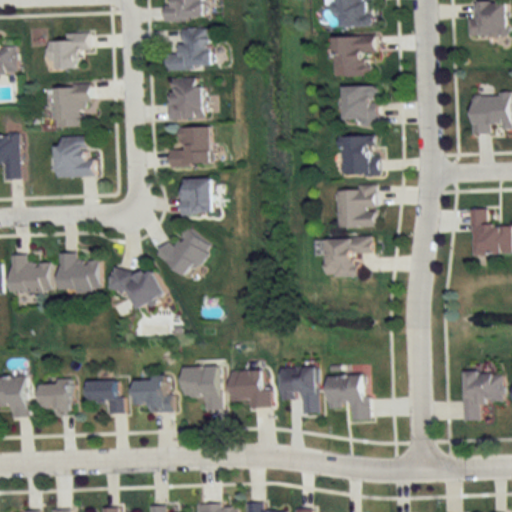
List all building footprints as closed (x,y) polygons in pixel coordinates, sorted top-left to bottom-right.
[(205,21),(204,0),(173,0),(173,4),(165,4),(166,22),(205,21)] [(336,0),(337,28),(374,28),(373,0),(336,0)] [(468,18),(468,36),(509,36),(509,2),(475,2),(475,18),(468,18)] [(211,29),(182,29),(182,53),(168,53),(168,69),(212,69),(211,29)] [(377,54),(376,36),(334,37),(335,78),(372,77),(371,54),(377,54)] [(49,70),(82,70),(82,52),(92,52),(92,40),(49,40),(49,70)] [(0,76),(19,76),(18,46),(0,46),(0,76)] [(204,79),(169,79),(169,119),(204,119),(204,79)] [(93,128),(92,86),(57,87),(58,129),(93,128)] [(344,87),(344,125),(380,125),(380,87),(344,87)] [(473,135),(492,135),(492,126),(501,126),(501,134),(511,133),(511,94),(472,95),(473,135)] [(172,166),(212,166),(211,128),(180,128),(180,150),(171,150),(172,166)] [(23,180),(22,136),(0,136),(0,166),(5,166),(5,180),(23,180)] [(94,177),(94,137),(58,138),(58,178),(94,177)] [(340,176),(378,176),(378,138),(340,138),(340,176)] [(183,214),(213,214),(213,179),(183,179),(183,214)] [(338,228),(376,228),(376,187),(338,187),(338,228)] [(511,226),(488,226),(489,210),(473,210),(472,255),(511,255),(511,226)] [(214,247),(188,228),(175,246),(169,242),(158,255),(191,279),(214,247)] [(326,237),(326,276),(357,276),(356,253),(373,253),(373,237),(326,237)] [(61,254),(62,289),(78,289),(79,293),(94,293),(94,288),(102,288),(102,260),(89,261),(89,265),(84,265),(84,260),(78,260),(78,254),(61,254)] [(13,256),(14,292),(53,291),(52,263),(29,263),(28,255),(13,256)] [(131,293),(139,309),(168,295),(154,268),(135,278),(129,266),(112,275),(123,297),(131,293)] [(207,411),(224,410),(222,365),(184,367),(185,396),(207,395),(207,411)] [(282,368),(283,396),(304,395),(305,413),(320,412),(318,366),(282,368)] [(263,370),(233,371),(233,400),(251,400),(251,408),(273,407),(273,390),(264,390),(263,370)] [(466,421),(482,421),(482,402),(506,402),(506,372),(466,372),(466,421)] [(354,420),(373,419),(372,395),(367,395),(366,374),(329,376),(330,406),(353,405),(354,420)] [(12,417),(31,417),(30,375),(0,376),(0,405),(12,405),(12,417)] [(174,411),(172,376),(136,378),(137,403),(150,402),(150,412),(174,411)] [(90,379),(90,400),(109,400),(109,413),(126,413),(126,396),(117,396),(117,379),(90,379)] [(55,416),(71,416),(71,380),(41,380),(41,407),(55,407),(55,416)]
